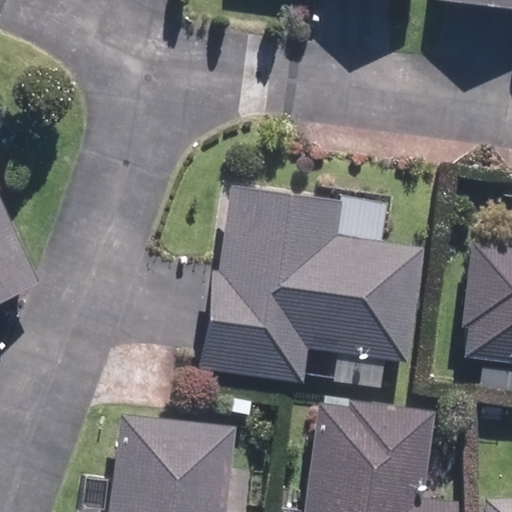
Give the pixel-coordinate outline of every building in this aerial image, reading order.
[(511,0),(424,0),(423,6),(511,17),(511,0)] [(292,349),(391,363),(407,254),(318,241),(323,205),(216,190),(203,274),(199,273),(185,366),(287,380),(292,349)] [(0,301),(26,290),(0,232),(0,301)] [(511,253),(467,248),(453,359),(511,366),(511,253)] [(418,420),(306,406),(292,511),(434,511),(435,505),(408,501),(418,420)] [(209,511),(218,434),(112,422),(100,511),(209,511)]
